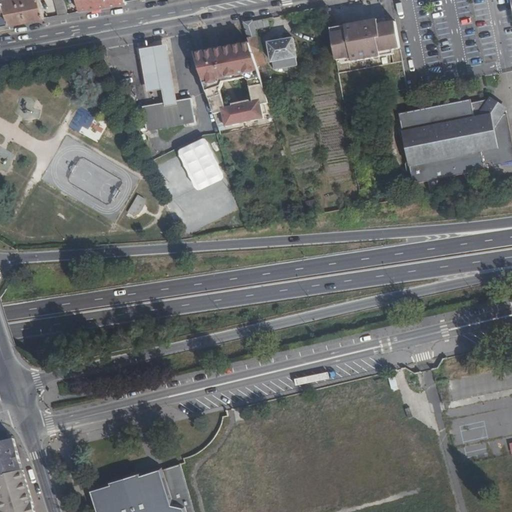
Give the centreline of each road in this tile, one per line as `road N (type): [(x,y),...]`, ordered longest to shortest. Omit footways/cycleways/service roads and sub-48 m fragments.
road 1 (trunk): [(0,333),(511,257)]
road 2 (trunk): [(511,236),(0,311)]
road 3 (trunk): [(511,221),(0,259)]
road 4 (trunk): [(13,386),(511,272)]
road 5 (residential): [(26,430),(511,315)]
road 6 (secondary): [(0,54),(276,0)]
road 7 (secondary): [(198,4),(0,47)]
road 8 (secondary): [(198,4),(0,41)]
